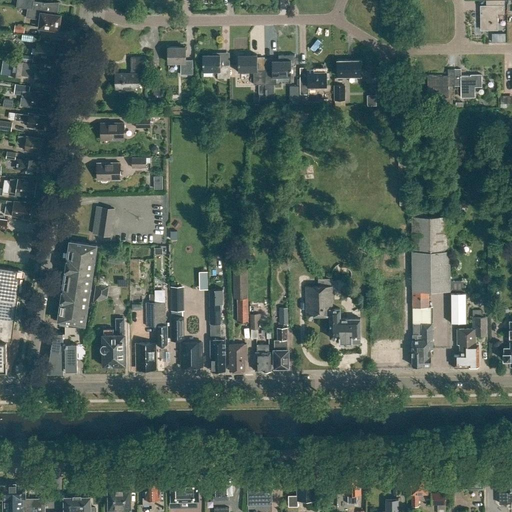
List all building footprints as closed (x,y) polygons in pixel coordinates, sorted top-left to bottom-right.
[(27,9),(26,18),(41,20),(40,27),(58,30),(60,16),(57,15),(59,2),(46,3),(34,1),(32,9),(27,9)] [(497,29),(496,13),(503,13),(503,1),(499,1),(486,1),(486,11),(481,11),(482,29),(497,29)] [(25,27),(15,25),(14,32),(24,33),(25,27)] [(36,48),(35,56),(54,59),(56,44),(37,41),(38,36),(22,34),(21,41),(32,43),(32,48),(36,48)] [(186,47),(169,47),(169,63),(181,63),(181,75),(193,75),(193,60),(186,60),(186,47)] [(264,70),(264,85),(275,85),(275,79),(291,78),(291,67),(296,67),(295,55),(279,56),(279,61),(272,61),(273,70),(264,70)] [(220,56),(202,56),(202,71),(217,71),(217,79),(229,78),(229,66),(221,66),(220,56)] [(257,56),(238,56),(238,66),(238,73),(253,73),(253,85),(264,85),(264,70),(257,70),(257,56)] [(139,79),(147,79),(147,58),(130,58),(130,74),(115,74),(115,90),(140,90),(139,79)] [(12,61),(10,75),(21,77),(23,62),(12,61)] [(361,61),(338,61),(338,80),(343,79),(342,77),(361,77),(361,61)] [(23,67),(22,75),(34,76),(34,81),(50,84),(52,71),(43,69),(43,68),(36,67),(36,68),(23,67)] [(449,98),(449,86),(455,86),(455,69),(449,69),(449,76),(439,76),(439,75),(428,75),(428,87),(435,87),(435,98),(449,98)] [(482,75),(471,75),(471,76),(462,76),(462,69),(455,69),(455,86),(461,86),(461,98),(475,98),(475,87),(482,87),(482,75)] [(307,79),(300,79),(300,95),(309,95),(309,94),(317,94),(317,89),(327,89),(327,73),(313,73),(313,71),(307,71),(307,79)] [(30,86),(15,84),(14,94),(21,95),(21,98),(31,99),(30,105),(48,108),(49,99),(48,99),(48,94),(39,93),(39,92),(32,91),(32,92),(29,92),(30,86)] [(346,100),(346,85),(334,85),(334,100),(346,100)] [(27,122),(27,127),(44,129),(46,116),(29,113),(28,115),(16,113),(15,120),(27,122)] [(137,128),(150,128),(150,119),(137,119),(137,128)] [(0,129),(11,131),(12,122),(0,120),(0,129)] [(124,123),(101,123),(101,140),(124,140),(124,123)] [(25,144),(24,150),(40,153),(41,150),(42,151),(43,146),(41,146),(42,139),(18,136),(17,143),(25,144)] [(398,148),(399,173),(400,204),(411,204),(409,148),(398,148)] [(7,151),(6,159),(16,160),(17,153),(7,151)] [(147,157),(133,157),(133,168),(147,168),(147,157)] [(16,168),(22,169),(21,172),(38,174),(40,163),(35,162),(35,160),(24,158),(23,160),(17,159),(16,168)] [(107,180),(120,180),(120,163),(97,163),(97,180),(101,180),(101,181),(102,182),(107,182),(107,181),(107,180)] [(153,188),(162,188),(161,176),(153,177),(153,188)] [(11,179),(10,188),(9,192),(16,194),(26,195),(26,194),(34,196),(34,194),(35,194),(36,189),(34,189),(35,183),(24,181),(24,180),(19,179),(18,180),(11,179)] [(31,211),(32,204),(7,200),(5,214),(30,218),(30,217),(32,217),(32,212),(31,211)] [(453,200),(450,209),(459,213),(463,205),(453,200)] [(428,307),(428,291),(450,291),(450,250),(449,250),(448,205),(412,205),(412,251),(412,335),(413,366),(422,366),(422,365),(431,365),(430,350),(433,350),(432,307),(428,307)] [(110,236),(114,209),(97,206),(93,234),(110,236)] [(70,241),(58,320),(85,324),(97,244),(70,241)] [(247,266),(233,266),(234,298),(238,298),(238,323),(248,322),(247,266)] [(0,369),(7,369),(6,329),(12,330),(12,332),(13,332),(22,270),(0,267),(0,369)] [(197,271),(198,289),(207,289),(206,271),(197,271)] [(96,283),(93,303),(107,297),(109,285),(96,283)] [(184,286),(171,286),(171,311),(184,311),(184,286)] [(333,309),(332,286),(306,286),(306,316),(330,315),(330,338),(340,338),(340,342),(352,342),(352,343),(361,343),(361,318),(344,318),(340,318),(340,309),(333,309)] [(223,289),(210,290),(211,323),(210,323),(211,372),(225,371),(225,339),(221,339),(220,304),(223,304),(223,289)] [(467,292),(451,293),(451,323),(467,323),(467,292)] [(166,325),(165,308),(165,303),(155,303),(147,303),(147,326),(157,326),(157,344),(158,344),(159,346),(161,348),(163,348),(165,346),(166,344),(168,344),(167,325),(166,325)] [(288,307),(279,307),(279,324),(288,324),(288,307)] [(460,355),(454,355),(454,366),(453,366),(453,368),(477,368),(479,366),(479,344),(476,344),(476,335),(487,335),(487,316),(486,316),(486,310),(473,310),(473,316),(473,328),(459,328),(460,355)] [(262,313),(250,313),(250,329),(260,329),(259,316),(262,316),(262,313)] [(183,317),(171,317),(172,340),(183,340),(183,317)] [(113,329),(103,329),(104,335),(103,335),(103,342),(102,344),(101,346),(101,349),(101,350),(103,352),(104,365),(105,365),(107,367),(109,368),(111,367),(114,365),(125,365),(124,318),(116,318),(116,335),(114,335),(113,329)] [(510,348),(503,348),(503,360),(510,360),(511,366),(511,365),(511,320),(510,321),(510,348)] [(84,327),(65,325),(65,333),(54,333),(47,373),(63,373),(64,370),(77,370),(78,345),(84,345),(84,327)] [(287,327),(278,327),(278,340),(274,340),(275,369),(281,368),(281,370),(287,370),(287,368),(288,368),(288,339),(287,339),(287,327)] [(156,342),(135,343),(136,361),(138,361),(138,369),(156,369),(156,342)] [(181,357),(182,367),(202,367),(202,365),(203,364),(203,357),(202,357),(202,342),(181,343),(181,352),(183,352),(183,357),(181,357)] [(257,352),(255,352),(255,371),(271,371),(271,352),(269,352),(269,344),(262,344),(262,342),(257,342),(257,352)] [(247,344),(230,344),(230,371),(245,371),(244,360),(247,360),(247,344)] [(483,468),(466,469),(466,488),(484,488),(483,468)] [(299,472),(299,483),(297,483),(297,500),(315,500),(315,483),(313,483),(313,471),(299,472)] [(510,490),(511,489),(511,471),(503,472),(504,483),(499,484),(500,504),(511,503),(510,490)] [(271,472),(254,473),(254,484),(248,484),(248,505),(272,504),(271,472)] [(356,494),(360,494),(360,472),(346,472),(344,474),(344,494),(348,494),(348,504),(356,504),(356,494)] [(222,473),(222,477),(213,477),(214,500),(228,500),(228,494),(232,494),(231,473),(222,473)] [(427,473),(411,474),(412,507),(418,507),(418,494),(428,494),(428,483),(430,483),(431,481),(431,479),(431,477),(430,475),(427,475),(427,473)] [(159,511),(160,511),(164,511),(164,491),(160,491),(160,479),(156,479),(156,477),(153,476),(149,477),(149,479),(145,479),(145,498),(143,498),(143,505),(152,505),(152,509),(150,509),(150,511),(159,511)] [(198,480),(171,480),(171,495),(170,495),(170,507),(180,506),(180,501),(198,501),(198,480)] [(45,511),(45,498),(26,498),(26,484),(0,485),(0,499),(3,499),(3,511),(45,511)] [(129,511),(130,488),(109,489),(109,509),(116,508),(116,511),(122,511),(121,511),(129,511)] [(445,492),(430,493),(431,505),(445,505),(445,492)] [(91,496),(63,496),(63,511),(95,511),(96,507),(91,507),(91,496)] [(398,511),(399,499),(386,499),(386,511),(377,511),(376,511),(398,511)]
